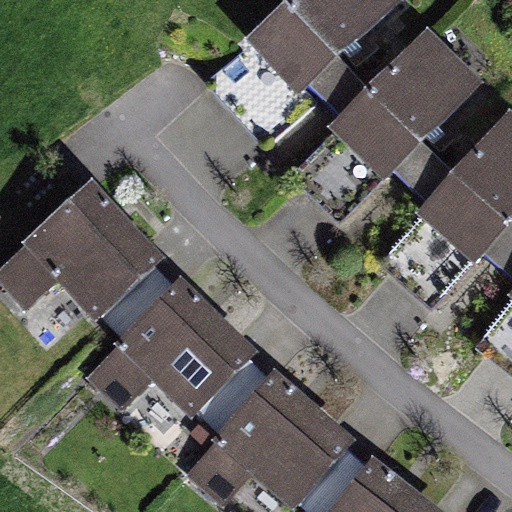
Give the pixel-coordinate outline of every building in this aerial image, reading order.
[(394,8),(386,0),(289,0),(200,86),(257,145),(305,98),(332,128),(362,98),(333,68),(394,8)] [(477,94),(421,38),(362,98),(332,128),(285,175),(343,233),(390,185),(419,214),(446,184),(418,154),(477,94)] [(511,228),(511,131),(502,122),(446,184),(419,214),(372,266),(432,320),(477,271),(507,298),(511,291),(511,246),(503,239),(511,228)] [(156,267),(84,191),(0,269),(0,304),(15,321),(52,286),(91,327),(156,267)] [(253,365),(179,291),(81,389),(114,423),(150,387),(191,427),(253,365)] [(511,291),(507,298),(466,347),(511,384),(511,291)] [(307,511),(356,457),(277,388),(185,493),(206,511),(231,511),(254,486),(283,511),(307,511)] [(418,511),(378,479),(350,511),(418,511)]
